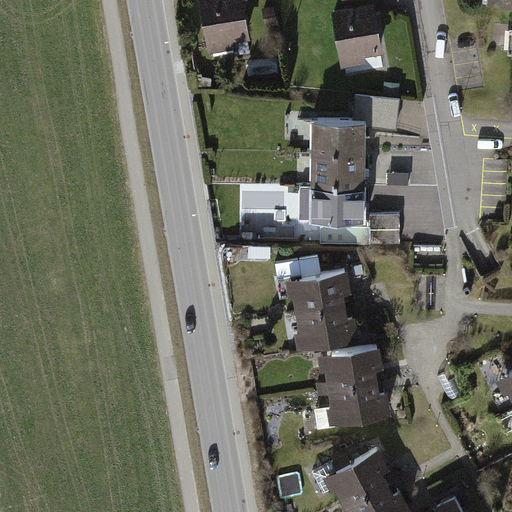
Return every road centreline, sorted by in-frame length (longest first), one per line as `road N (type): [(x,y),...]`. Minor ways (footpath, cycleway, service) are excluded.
road 1 (tertiary): [(229,511),(143,0)]
road 2 (residential): [(428,0),(459,198),(462,308)]
